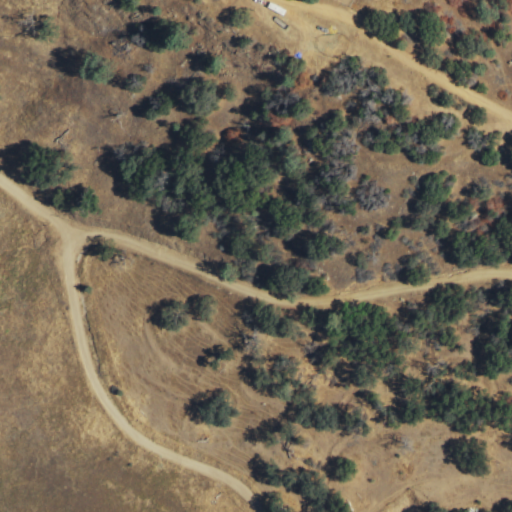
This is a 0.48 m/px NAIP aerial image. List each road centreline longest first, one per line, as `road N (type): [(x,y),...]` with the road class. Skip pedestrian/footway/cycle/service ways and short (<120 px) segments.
road 1 (residential): [(54,238),(224,290),(327,307),(511,274)]
road 2 (residential): [(249,511),(223,483),(124,438),(90,395),(54,238)]
road 3 (residential): [(511,115),(460,92),(346,15),(276,0)]
